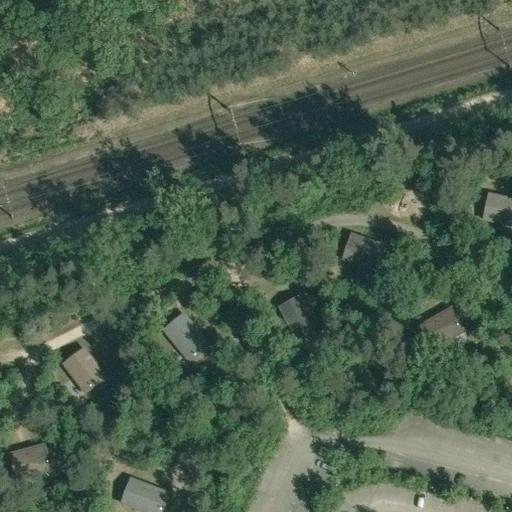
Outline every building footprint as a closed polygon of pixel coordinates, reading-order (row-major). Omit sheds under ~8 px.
[(511,227),(511,201),(489,196),(484,221),(511,227)] [(385,248),(352,236),(344,261),(377,272),(385,248)] [(280,309),(296,340),(319,328),(302,297),(280,309)] [(432,350),(463,333),(450,311),(420,328),(432,350)] [(184,316),(164,332),(190,363),(210,346),(184,316)] [(106,378),(84,350),(64,366),(85,394),(106,378)] [(52,471),(45,446),(11,455),(18,480),(52,471)] [(161,511),(168,495),(131,481),(122,504),(142,511),(161,511)]
